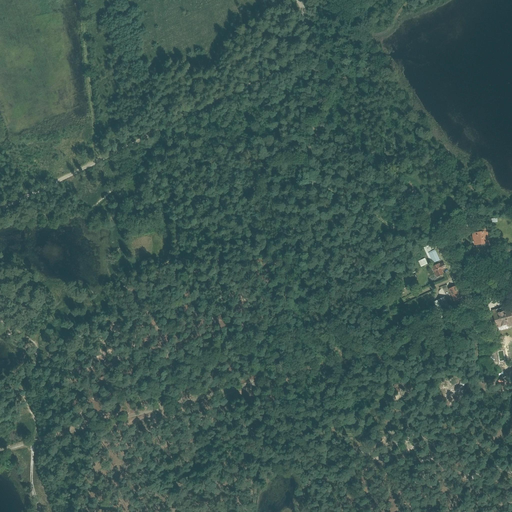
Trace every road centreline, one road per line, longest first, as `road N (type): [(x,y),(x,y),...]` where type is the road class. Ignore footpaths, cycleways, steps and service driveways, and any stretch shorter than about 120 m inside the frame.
road 1 (unknown): [(476,314),(418,222),(383,220),(344,183),(299,174),(268,379)]
road 2 (track): [(93,161),(313,52),(309,36)]
